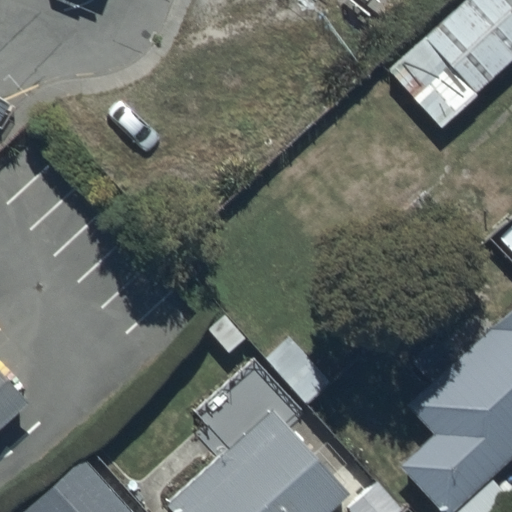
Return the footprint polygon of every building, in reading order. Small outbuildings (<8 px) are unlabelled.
[(511,67),(511,0),(469,0),(386,75),(440,134),(511,67)] [(511,308),(404,409),(431,437),(396,469),(436,511),(495,511),(507,502),(487,481),(511,458),(511,308)] [(291,336),(263,360),(304,407),(331,383),(291,336)] [(0,427),(25,405),(0,377),(0,427)] [(332,511),(350,497),(271,410),(162,509),(165,511),(332,511)] [(130,511),(84,461),(27,511),(130,511)]
